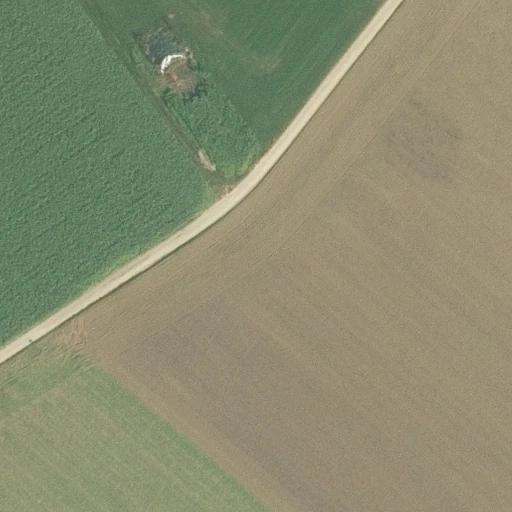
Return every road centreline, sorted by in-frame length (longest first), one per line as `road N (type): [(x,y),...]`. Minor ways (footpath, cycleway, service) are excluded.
road 1 (unclassified): [(0,357),(225,207),(393,0)]
road 2 (track): [(78,0),(225,207)]
